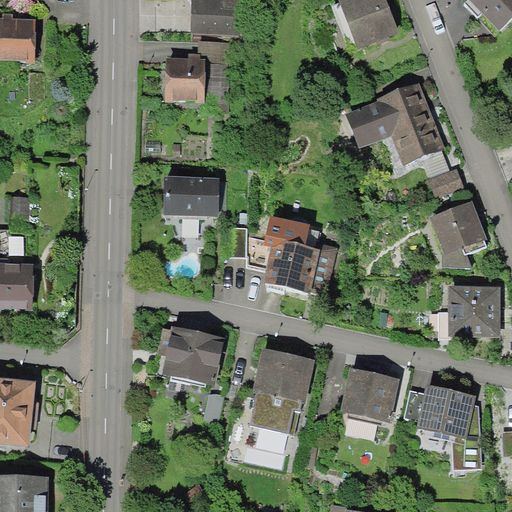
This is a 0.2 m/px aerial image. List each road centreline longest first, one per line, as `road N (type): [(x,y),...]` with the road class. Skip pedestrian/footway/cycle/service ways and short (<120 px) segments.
road 1 (residential): [(107,291),(511,377)]
road 2 (secondary): [(107,291),(113,0)]
road 3 (residential): [(511,217),(424,0)]
road 4 (secondary): [(102,511),(105,364)]
